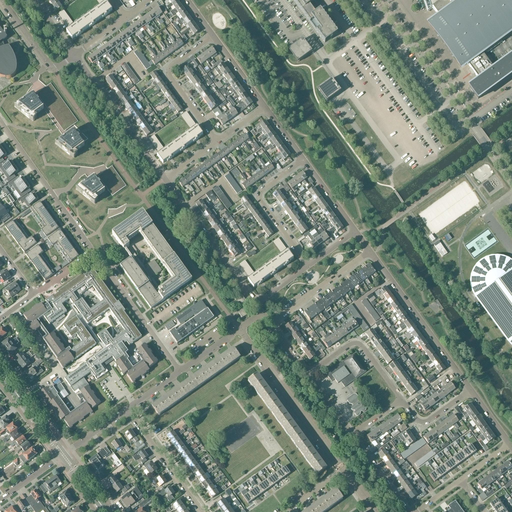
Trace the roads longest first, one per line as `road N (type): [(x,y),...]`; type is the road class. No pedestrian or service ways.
road 1 (unclassified): [(350,94),(399,161),(386,170),(337,102),(346,96)]
road 2 (unclassified): [(343,470),(239,329)]
road 3 (unclassified): [(468,391),(368,251)]
road 4 (unclassified): [(92,251),(0,121)]
road 5 (unclassified): [(256,303),(165,178)]
road 6 (unclassified): [(165,178),(74,55)]
road 7 (unclassified): [(179,371),(92,251)]
road 8 (residential): [(217,139),(166,70),(211,36)]
road 9 (unclassified): [(306,266),(260,199),(302,159)]
road 10 (unknown): [(344,49),(430,158)]
road 11 (unknown): [(336,55),(422,163)]
road 12 (residential): [(307,375),(357,344),(401,400)]
road 13 (unclassified): [(201,511),(127,409)]
road 14 (unclassified): [(271,323),(368,251)]
